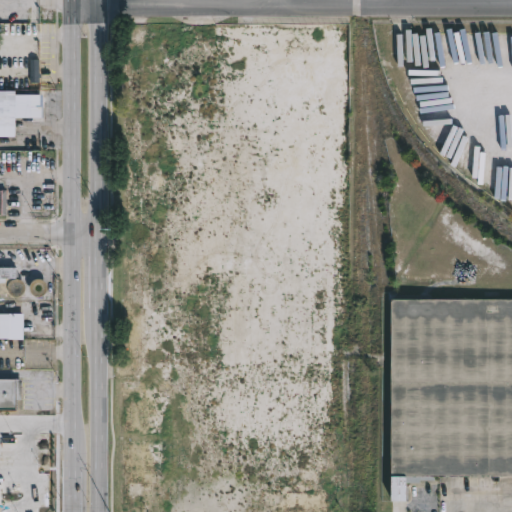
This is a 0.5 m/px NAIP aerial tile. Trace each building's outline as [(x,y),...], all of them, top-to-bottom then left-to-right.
[(325,58),(325,62),(346,62),(346,80),(350,80),(350,178),(339,178),(339,358),(341,358),(342,371),(339,371),(338,487),(344,487),(344,496),(338,496),(338,493),(261,494),(261,506),(230,506),(230,507),(187,507),(187,370),(209,370),(210,294),(187,294),(187,311),(189,311),(189,314),(193,314),(192,321),(189,321),(189,323),(187,323),(187,342),(150,342),(150,278),(169,278),(169,217),(161,217),(161,200),(167,200),(166,160),(162,159),(162,59),(159,59),(159,49),(204,49),(205,40),(325,40),(325,58)] [(40,95),(40,106),(43,106),(43,118),(13,119),(13,116),(0,116),(0,96),(12,97),(12,94),(40,95)] [(17,296),(9,294),(0,294),(0,281),(9,282),(15,279),(20,280),(24,285),(24,289),(22,293),(17,296)] [(397,504),(390,504),(392,300),(511,300),(511,478),(429,478),(429,482),(415,482),(414,485),(399,485),(399,504),(397,504)] [(0,314),(21,314),(21,340),(0,339),(0,314)] [(15,409),(0,409),(0,379),(20,379),(20,399),(15,399),(15,409)]
